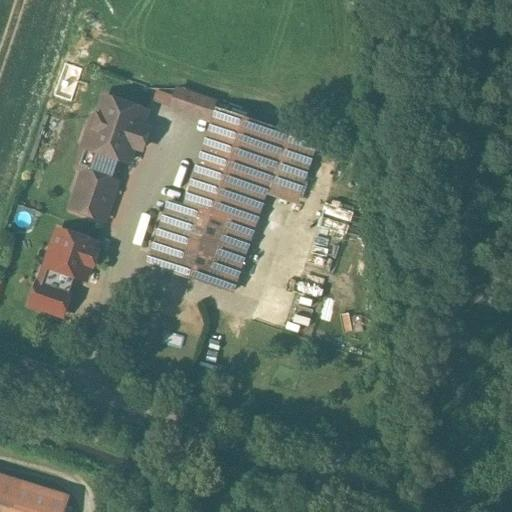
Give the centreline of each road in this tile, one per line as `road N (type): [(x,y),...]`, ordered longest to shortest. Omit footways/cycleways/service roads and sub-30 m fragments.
road 1 (track): [(125,415),(400,511)]
road 2 (unclassified): [(0,372),(125,415)]
